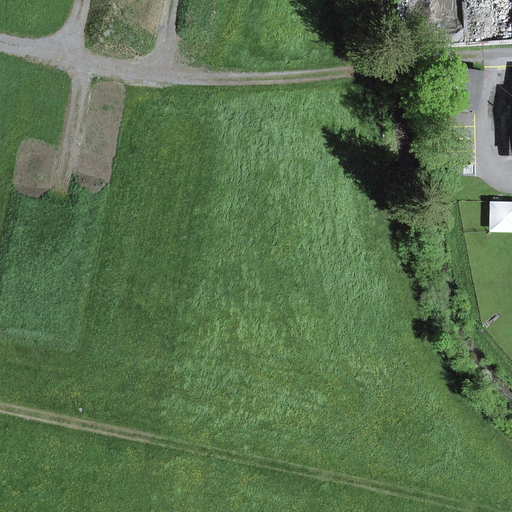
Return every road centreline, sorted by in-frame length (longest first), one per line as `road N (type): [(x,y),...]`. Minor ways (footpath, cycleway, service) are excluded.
road 1 (track): [(0,408),(478,511)]
road 2 (track): [(451,58),(213,79),(133,73),(0,42)]
